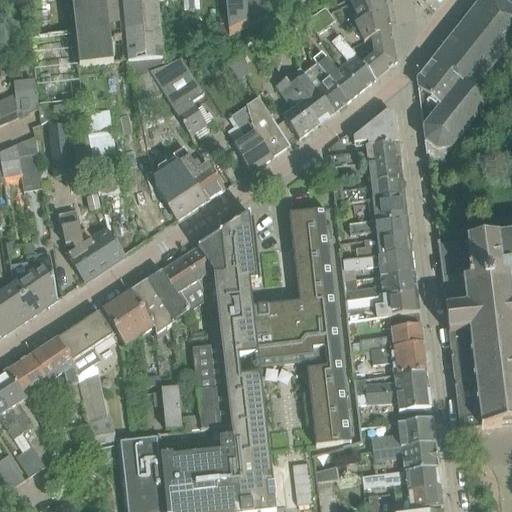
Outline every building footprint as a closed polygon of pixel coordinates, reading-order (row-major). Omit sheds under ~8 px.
[(48,7),(47,0),(25,0),(27,9),(48,7)] [(75,34),(77,49),(79,68),(79,69),(104,66),(104,65),(113,64),(106,1),(105,0),(70,0),(74,34),(75,34)] [(157,0),(123,0),(130,65),(163,62),(157,0)] [(246,0),(225,0),(225,1),(229,38),(249,29),(246,0)] [(261,0),(246,0),(249,29),(251,28),(251,16),(263,16),(261,1),(261,0)] [(286,0),(287,1),(289,9),(309,0),(286,0)] [(354,26),(355,27),(387,12),(385,0),(365,0),(351,7),(359,24),(354,26)] [(442,52),(427,71),(454,92),(462,83),(471,90),(471,91),(487,104),(511,71),(511,53),(507,50),(511,43),(511,10),(499,0),(482,0),(482,1),(442,52)] [(50,24),(48,7),(27,9),(28,26),(50,24)] [(319,15),(329,28),(331,27),(335,24),(327,14),(327,13),(326,12),(325,12),(324,12),(323,12),(319,15)] [(355,27),(363,45),(391,32),(387,12),(355,27)] [(281,14),(266,21),(270,34),(285,27),(281,14)] [(319,15),(313,18),(323,33),(330,29),(329,28),(319,15)] [(323,34),(323,33),(313,18),(307,22),(317,36),(322,33),(323,34)] [(50,24),(28,26),(30,39),(51,37),(51,36),(50,24)] [(343,44),(373,84),(396,65),(391,32),(363,45),(364,46),(371,42),(373,58),(363,67),(340,38),(338,39),(343,44)] [(30,39),(35,82),(38,108),(81,104),(82,108),(83,108),(79,69),(79,68),(77,49),(75,34),(74,34),(51,36),(51,37),(30,39)] [(341,71),(360,94),(373,84),(343,44),(338,39),(332,44),(348,65),(341,71)] [(229,45),(214,54),(223,69),(228,66),(238,60),(229,45)] [(320,56),(313,62),(346,106),(360,94),(341,71),(334,75),(320,56)] [(163,96),(174,114),(190,138),(206,128),(190,105),(204,96),(181,61),(164,69),(150,76),(163,96)] [(164,69),(163,62),(130,65),(129,83),(132,82),(150,76),(164,69)] [(310,65),(300,73),(333,116),(346,106),(313,62),(310,65)] [(427,71),(417,83),(421,112),(427,158),(428,166),(440,165),(488,104),(487,104),(471,91),(471,90),(462,83),(454,92),(427,71)] [(300,72),(287,81),(303,104),(319,126),(333,116),(300,73),(300,72)] [(137,105),(163,96),(150,76),(132,82),(137,105)] [(287,81),(276,90),(292,111),(282,119),(299,142),(300,141),(302,139),(309,134),(312,132),(317,128),(319,126),(303,104),(287,81)] [(35,82),(13,85),(14,96),(17,120),(38,111),(37,108),(38,108),(35,82)] [(0,128),(17,120),(14,96),(0,102),(0,128)] [(258,100),(246,108),(254,134),(272,160),(287,150),(289,149),(290,148),(272,121),(258,100)] [(252,174),(272,160),(254,134),(246,108),(246,109),(231,120),(245,140),(233,147),(252,174)] [(84,133),(89,133),(100,198),(122,194),(111,130),(109,110),(82,113),(84,133)] [(394,117),(386,114),(357,138),(353,141),(354,146),(368,144),(368,148),(397,145),(394,117)] [(48,131),(54,179),(70,177),(64,129),(48,131)] [(346,152),(344,138),(328,151),(328,153),(346,152)] [(34,139),(16,147),(19,170),(20,171),(21,180),(39,178),(34,139)] [(202,145),(200,152),(205,161),(211,163),(215,169),(219,166),(214,158),(215,154),(210,152),(211,148),(202,145)] [(397,145),(368,148),(366,149),(366,153),(367,155),(329,160),(330,171),(337,170),(360,168),(368,167),(400,163),(397,145)] [(20,171),(19,170),(16,147),(0,154),(0,160),(2,174),(20,171)] [(184,151),(173,158),(205,205),(225,192),(207,165),(198,172),(193,164),(184,151)] [(173,158),(160,166),(166,175),(169,180),(192,214),(205,205),(173,158)] [(404,198),(400,163),(368,167),(369,178),(371,191),(340,195),(333,196),(334,206),(368,202),(404,198)] [(337,170),(339,182),(362,179),(360,168),(337,170)] [(160,197),(177,222),(178,223),(192,214),(166,175),(154,183),(155,189),(160,197)] [(370,221),(375,221),(406,217),(404,198),(368,202),(370,221)] [(276,511),(259,364),(305,359),(316,449),(343,446),(343,445),(349,445),(351,445),(348,419),(347,419),(346,414),(347,414),(342,368),(341,368),(334,304),(335,304),(328,243),(327,243),(326,238),(327,238),(324,210),(322,210),(322,213),(316,214),(316,213),(289,216),(299,304),(253,309),(250,284),(261,283),(254,221),(252,221),(250,222),(249,219),(250,219),(250,216),(198,250),(212,271),(214,287),(221,349),(231,430),(232,439),(219,440),(220,454),(172,459),(172,456),(161,457),(159,436),(130,439),(117,440),(123,511),(276,511)] [(76,253),(68,258),(85,284),(125,258),(124,257),(106,231),(103,214),(96,219),(99,222),(84,232),(91,242),(82,248),(75,214),(58,218),(64,247),(71,246),(75,252),(76,253)] [(406,217),(375,221),(370,221),(349,224),(350,238),(356,237),(376,235),(377,242),(409,238),(408,231),(407,222),(406,217)] [(481,430),(511,426),(511,236),(467,242),(467,243),(438,246),(438,247),(445,308),(448,327),(456,396),(460,429),(461,432),(481,430)] [(365,251),(354,252),(356,262),(411,255),(411,253),(410,243),(409,238),(377,242),(365,244),(365,251)] [(7,258),(15,256),(13,243),(5,244),(7,258)] [(33,245),(25,246),(27,258),(34,257),(33,245)] [(198,250),(160,274),(188,314),(206,303),(207,296),(205,292),(214,287),(212,271),(198,250)] [(34,257),(27,258),(28,264),(30,274),(40,289),(34,293),(45,311),(58,302),(58,301),(57,300),(50,262),(49,254),(34,257)] [(411,255),(356,262),(344,264),(346,284),(355,282),(354,272),(380,269),(381,279),(414,275),(411,255)] [(28,264),(9,267),(12,285),(23,300),(19,303),(30,321),(44,312),(45,311),(34,293),(40,289),(30,274),(28,264)] [(189,317),(188,314),(160,274),(145,284),(174,327),(189,317)] [(348,303),(362,301),(384,299),(416,295),(414,275),(381,279),(382,289),(356,292),(355,282),(346,284),(348,303)] [(131,294),(154,329),(158,335),(157,341),(175,329),(174,327),(145,284),(131,294)] [(12,285),(0,293),(0,302),(7,312),(4,314),(15,331),(29,321),(30,321),(19,303),(23,300),(12,285)] [(139,339),(154,329),(131,294),(115,304),(139,339)] [(386,309),(349,314),(350,324),(360,323),(389,319),(419,315),(416,295),(384,299),(386,309)] [(0,340),(15,331),(4,314),(7,312),(0,302),(0,340)] [(126,348),(139,339),(115,304),(102,312),(126,348)] [(99,314),(57,341),(76,370),(79,385),(83,405),(91,445),(117,440),(112,418),(108,419),(100,375),(124,359),(123,351),(115,339),(99,314)] [(392,339),(361,343),(362,354),(371,353),(422,346),(420,328),(419,315),(389,319),(392,339)] [(57,341),(8,374),(23,397),(25,399),(31,409),(39,404),(32,394),(62,375),(65,388),(63,388),(67,405),(72,406),(83,405),(79,385),(76,370),(57,341)] [(393,366),(394,378),(426,374),(422,346),(371,353),(373,368),(393,366)] [(202,433),(231,430),(221,349),(192,352),(200,417),(202,433)] [(8,374),(0,378),(0,400),(22,435),(32,428),(17,404),(25,399),(8,374)] [(364,382),(356,383),(358,396),(397,395),(428,392),(426,374),(394,378),(395,386),(365,388),(364,382)] [(145,380),(146,390),(160,389),(159,379),(145,380)] [(132,392),(146,390),(145,380),(130,382),(132,392)] [(178,391),(161,393),(163,408),(166,431),(183,430),(182,420),(178,391)] [(399,415),(430,411),(428,392),(397,395),(358,396),(359,407),(398,405),(399,415)] [(161,393),(152,394),(154,409),(163,408),(161,393)] [(0,421),(13,441),(22,435),(0,400),(0,421)] [(200,417),(182,420),(183,430),(183,434),(202,433),(200,417)] [(372,442),(373,454),(435,446),(432,421),(399,425),(401,439),(372,442)] [(404,461),(405,474),(438,470),(435,446),(373,454),(375,464),(404,461)] [(31,447),(15,458),(29,480),(45,470),(31,447)] [(9,456),(0,461),(0,478),(10,493),(26,482),(9,456)] [(337,483),(339,483),(337,469),(317,475),(318,486),(332,484),(337,483)] [(406,485),(407,493),(440,489),(438,470),(405,474),(379,478),(361,480),(363,490),(381,488),(406,485)] [(0,499),(10,493),(0,478),(0,499)] [(335,511),(332,484),(318,486),(321,511),(335,511)] [(440,489),(407,493),(396,495),(397,511),(420,511),(442,509),(440,489)] [(380,511),(379,499),(368,500),(369,511),(380,511)]
